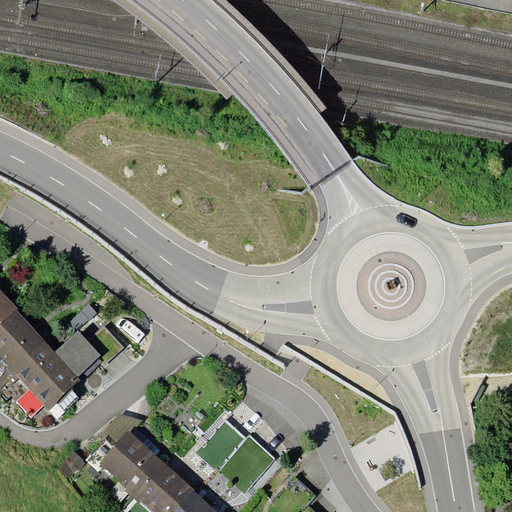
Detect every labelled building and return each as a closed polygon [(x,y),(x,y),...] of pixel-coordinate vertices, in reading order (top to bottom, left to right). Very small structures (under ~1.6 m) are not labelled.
[(0,324),(17,310),(18,309),(0,289),(0,324)] [(97,313),(89,304),(70,321),(78,330),(97,313)] [(46,343),(17,310),(0,324),(0,355),(8,364),(6,367),(12,374),(15,372),(46,343)] [(105,325),(87,340),(101,356),(98,358),(102,362),(104,364),(124,347),(105,325)] [(55,352),(46,343),(15,372),(49,409),(56,403),(71,389),(80,380),(77,377),(84,371),(98,358),(101,356),(87,340),(78,331),(55,352)] [(88,376),(102,362),(98,358),(84,371),(88,376)] [(79,398),(71,389),(56,403),(64,412),(79,398)] [(247,438),(226,420),(196,453),(217,472),(218,470),(247,438)] [(125,491),(131,497),(163,462),(128,431),(99,463),(127,489),(125,491)] [(250,435),(247,438),(218,470),(243,493),(275,458),(250,435)] [(193,490),(163,462),(131,497),(139,504),(141,502),(152,511),(172,511),(179,505),(193,490)] [(295,477),(272,502),(283,511),(301,511),(307,505),(316,495),(295,477)] [(218,511),(193,490),(179,505),(172,511),(218,511)]
